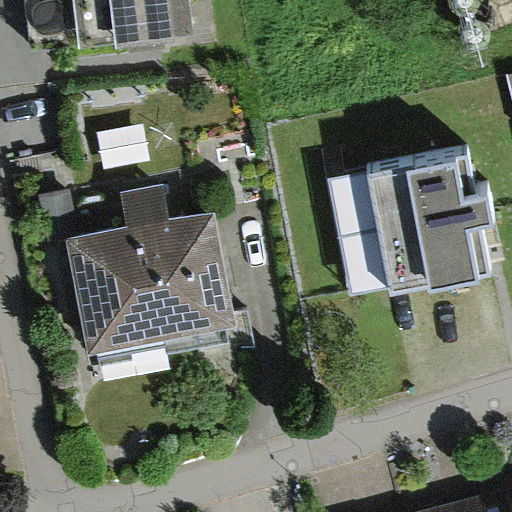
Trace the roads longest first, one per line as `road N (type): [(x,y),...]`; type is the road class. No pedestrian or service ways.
road 1 (residential): [(511,387),(118,511)]
road 2 (residential): [(55,511),(0,253)]
